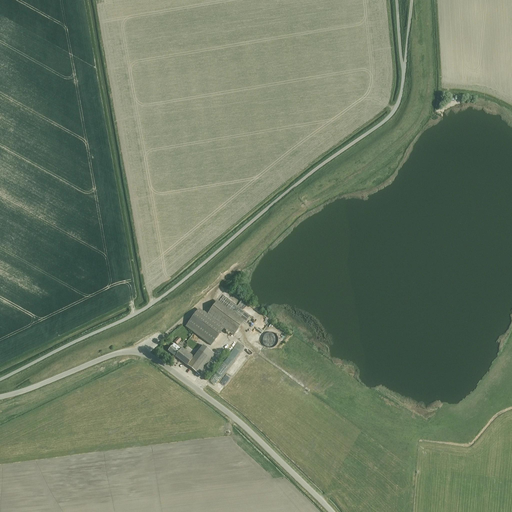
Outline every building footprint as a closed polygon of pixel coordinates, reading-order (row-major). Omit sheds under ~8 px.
[(216,296),(224,289),(220,285),(212,292),(216,296)] [(223,329),(233,336),(244,322),(217,302),(206,316),(223,329)] [(210,346),(223,329),(206,316),(198,310),(185,327),(210,346)] [(181,348),(180,349),(173,344),(167,351),(199,376),(214,355),(202,346),(193,357),(181,348)] [(222,379),(225,381),(231,373),(228,371),(222,379)] [(231,390),(243,378),(239,374),(227,386),(231,390)]
